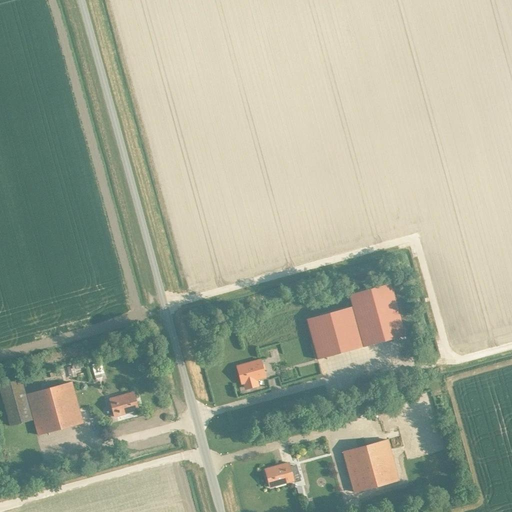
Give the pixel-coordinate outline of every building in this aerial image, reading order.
[(343,292),(346,304),(357,344),(399,333),(385,281),(343,292)] [(312,356),(357,344),(346,304),(301,316),(312,356)] [(255,378),(263,376),(258,358),(235,365),(240,383),(242,382),(243,385),(246,387),(253,385),(255,379),(255,378)] [(36,433),(81,421),(70,381),(23,394),(19,377),(0,382),(0,394),(8,424),(32,418),(36,433)] [(113,415),(136,409),(131,391),(108,398),(113,415)] [(410,403),(404,405),(407,416),(410,415),(409,413),(415,411),(414,409),(412,409),(410,403)] [(352,491),(397,479),(386,438),(341,451),(352,491)] [(268,486),(292,479),(287,461),(263,468),(268,486)]
